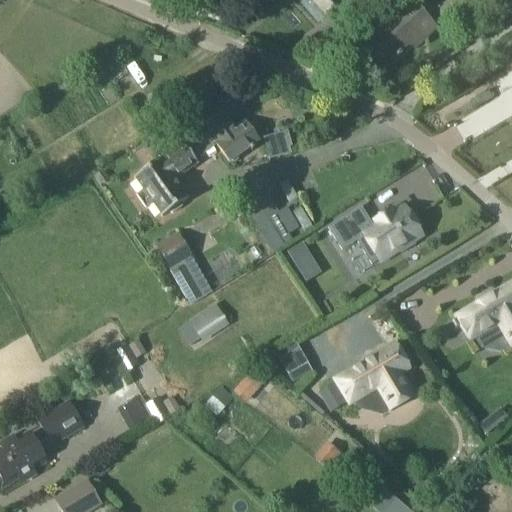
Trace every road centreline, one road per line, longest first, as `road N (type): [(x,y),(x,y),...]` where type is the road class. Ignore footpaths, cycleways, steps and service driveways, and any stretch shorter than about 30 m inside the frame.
road 1 (unclassified): [(511,233),(446,174),(373,125),(70,0)]
road 2 (unknown): [(499,222),(352,316),(335,336),(333,369)]
road 3 (unknown): [(376,127),(230,178)]
